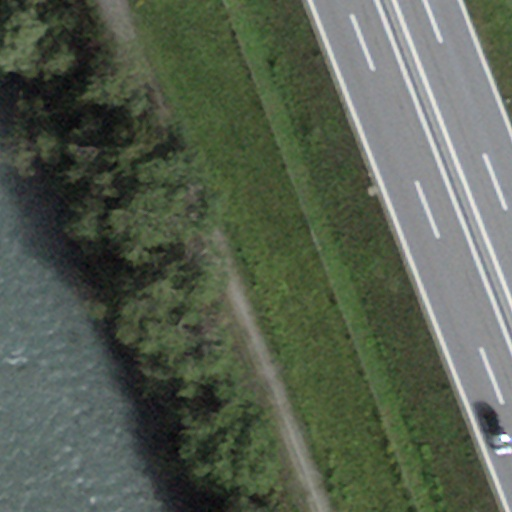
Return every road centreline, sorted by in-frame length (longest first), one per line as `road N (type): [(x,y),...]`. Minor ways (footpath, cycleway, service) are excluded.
road 1 (trunk): [(348,0),(511,422)]
road 2 (trunk): [(511,218),(428,0)]
